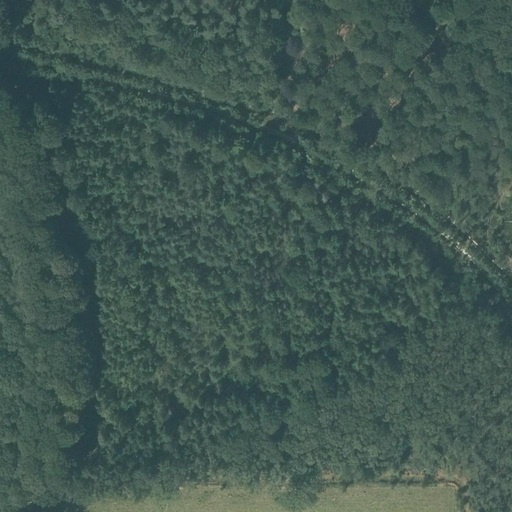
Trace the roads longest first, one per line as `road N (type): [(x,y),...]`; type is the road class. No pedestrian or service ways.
road 1 (track): [(511,304),(447,234),(313,151),(176,97),(0,46)]
road 2 (track): [(511,274),(398,179),(289,115),(0,36)]
